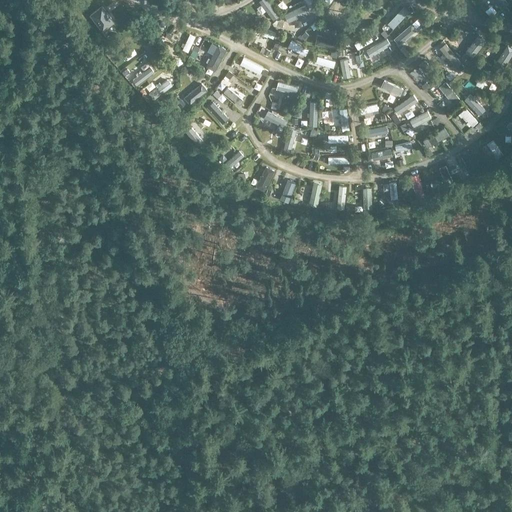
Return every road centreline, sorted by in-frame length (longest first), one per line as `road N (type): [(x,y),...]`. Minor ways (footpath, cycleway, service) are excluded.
road 1 (track): [(49,0),(86,61),(157,271),(205,303),(229,313),(270,313),(511,239)]
road 2 (track): [(275,65),(248,122),(256,142),(283,164),(344,179),(397,173),(452,152),(491,123),(511,92)]
road 3 (track): [(192,511),(157,271)]
